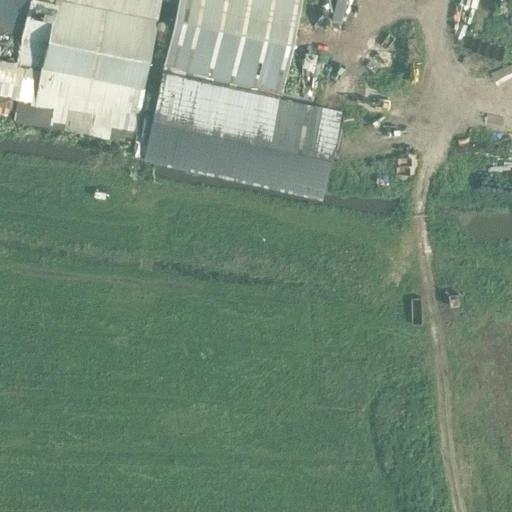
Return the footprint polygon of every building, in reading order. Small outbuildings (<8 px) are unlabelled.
[(4,41),(18,44),(27,0),(0,0),(0,59),(0,60),(4,41)] [(158,0),(27,0),(18,44),(15,61),(141,87),(158,0)] [(280,95),(299,0),(177,0),(164,70),(223,83),(280,95)] [(325,195),(343,108),(280,95),(223,83),(164,70),(145,157),(325,195)] [(31,124),(32,116),(131,134),(138,101),(0,74),(0,128),(2,129),(6,106),(14,108),(13,112),(14,112),(12,122),(31,124)]
